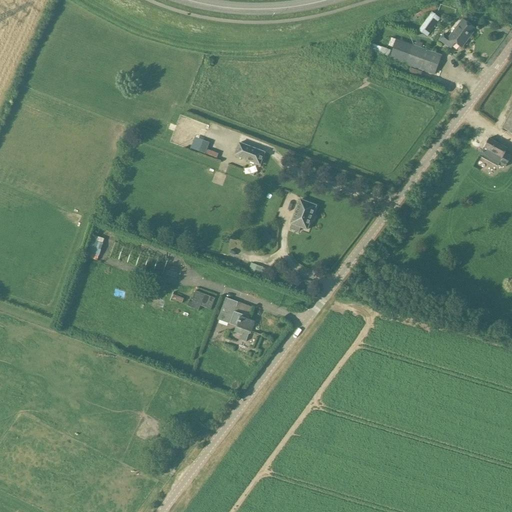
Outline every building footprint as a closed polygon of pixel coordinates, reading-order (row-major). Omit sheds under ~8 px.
[(431,12),(418,31),(427,37),(440,19),(431,12)] [(439,39),(450,48),(455,43),(462,48),(475,30),(463,20),(449,38),(444,34),(439,39)] [(382,47),(380,54),(389,57),(388,58),(434,76),(442,56),(395,40),(391,51),(382,47)] [(511,112),(503,129),(511,134),(511,112)] [(191,117),(191,145),(196,145),(196,133),(209,133),(209,117),(191,117)] [(488,139),(483,148),(502,158),(499,163),(505,167),(511,157),(505,154),(507,149),(488,139)] [(205,153),(209,142),(202,140),(198,151),(205,153)] [(264,153),(239,143),(234,156),(260,165),(264,153)] [(300,228),(307,230),(316,206),(300,200),(291,224),(292,224),(290,229),(298,232),(300,228)] [(97,260),(104,239),(93,235),(86,256),(97,260)] [(253,274),(265,278),(269,269),(256,265),(253,274)] [(199,311),(201,306),(211,310),(215,299),(196,291),(192,303),(189,302),(187,306),(199,311)] [(183,304),(184,297),(172,294),(170,301),(183,304)] [(236,327),(234,332),(242,335),(240,340),(246,342),(249,334),(250,334),(251,332),(254,322),(241,317),(241,315),(234,312),(238,303),(225,298),(217,320),(236,327)] [(186,442),(179,436),(166,454),(173,459),(186,442)]
